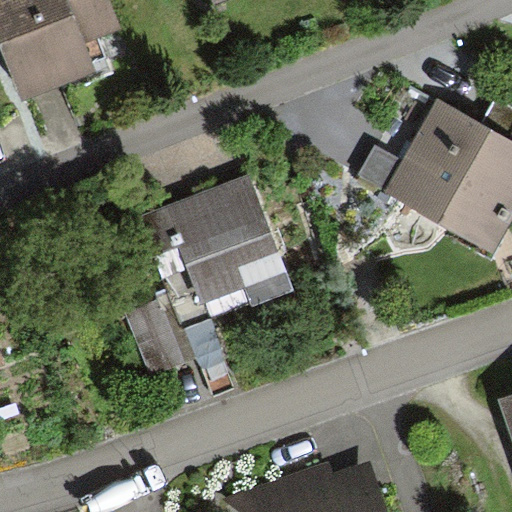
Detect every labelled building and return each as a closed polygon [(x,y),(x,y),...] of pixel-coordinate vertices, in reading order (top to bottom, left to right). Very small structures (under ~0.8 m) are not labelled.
[(107,0),(0,0),(0,12),(23,72),(86,48),(73,15),(108,2),(107,0)] [(436,100),(382,196),(490,253),(511,215),(511,138),(510,138),(436,100)] [(252,165),(152,203),(194,314),(295,276),(252,165)] [(0,322),(0,349),(9,346),(0,322)] [(511,395),(499,400),(511,436),(511,395)] [(249,495),(254,511),(375,511),(358,459),(249,495)]
